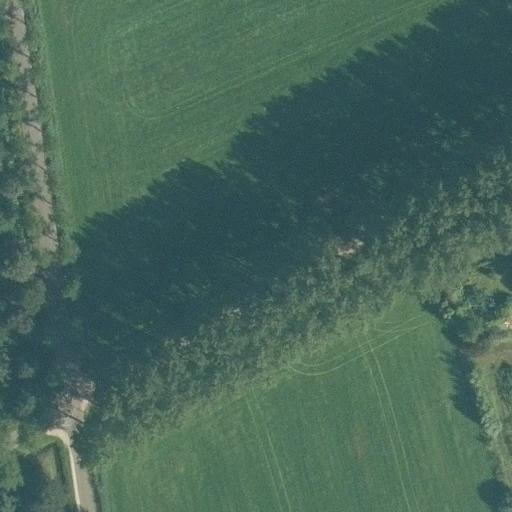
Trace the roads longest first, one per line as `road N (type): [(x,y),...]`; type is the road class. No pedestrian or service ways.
road 1 (track): [(511,124),(67,389)]
road 2 (unclassified): [(67,389),(5,0)]
road 3 (unclassified): [(85,511),(67,389)]
